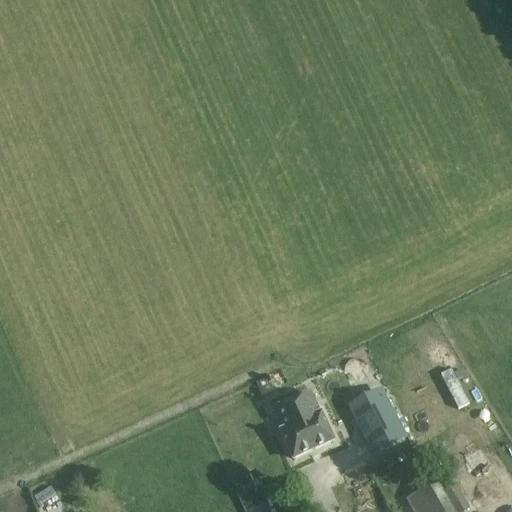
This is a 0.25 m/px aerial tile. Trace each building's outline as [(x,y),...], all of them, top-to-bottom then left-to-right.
[(309,394),(273,411),(274,414),(282,431),(280,432),(293,459),(333,441),(320,414),(318,414),(309,394)] [(397,425),(382,399),(354,413),(367,441),(397,425)] [(465,503),(500,485),(484,455),(449,473),(465,503)] [(24,511),(16,483),(5,486),(13,511),(24,511)] [(440,484),(408,502),(413,511),(456,511),(444,491),(440,484)] [(453,485),(444,491),(456,511),(464,511),(468,510),(453,485)]
